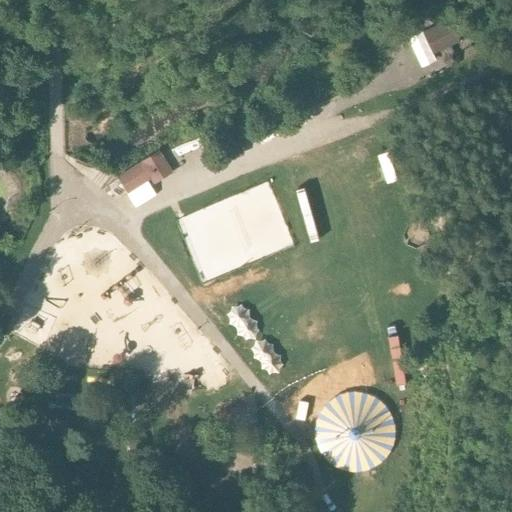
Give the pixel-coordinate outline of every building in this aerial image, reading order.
[(449,22),(423,34),(432,53),(443,48),(450,44),(457,41),(449,22)] [(443,48),(445,53),(453,50),(450,44),(443,48)] [(453,50),(445,53),(444,62),(451,67),(459,64),(460,55),(453,50)] [(228,119),(213,126),(211,147),(226,155),(241,149),(242,128),(228,119)] [(151,140),(108,170),(121,187),(147,169),(155,180),(171,168),(151,140)]
